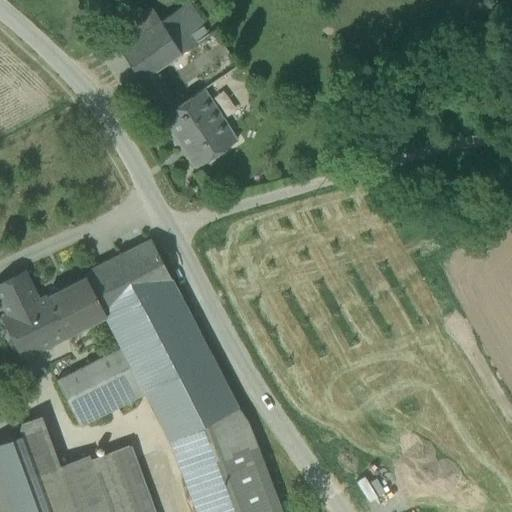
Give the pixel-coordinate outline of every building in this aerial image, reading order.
[(207,36),(185,4),(160,22),(180,54),(207,36)] [(160,22),(119,49),(128,64),(134,73),(137,77),(146,92),(161,83),(153,71),(180,54),(160,22)] [(161,83),(146,92),(162,116),(175,108),(168,96),(161,83)] [(175,108),(162,116),(195,168),(236,141),(202,89),(175,108)] [(150,239),(84,272),(84,277),(105,316),(104,317),(120,348),(138,384),(142,391),(143,391),(211,357),(150,239)] [(37,301),(23,272),(0,283),(0,300),(8,316),(2,318),(13,340),(10,344),(15,355),(21,355),(22,358),(66,335),(46,296),(37,301)] [(84,277),(46,296),(66,335),(104,317),(105,316),(84,277)] [(120,348),(56,381),(74,416),(138,384),(120,348)] [(138,384),(74,416),(80,427),(145,394),(143,391),(142,391),(138,384)] [(237,408),(187,433),(199,464),(255,443),(247,422),(237,408)] [(38,421),(14,429),(31,476),(50,469),(46,459),(51,458),(38,421)] [(0,442),(0,511),(40,511),(14,438),(0,442)] [(199,464),(180,471),(195,511),(281,511),(255,443),(199,464)] [(50,469),(31,476),(44,511),(152,511),(129,445),(89,460),(88,455),(50,469)]
